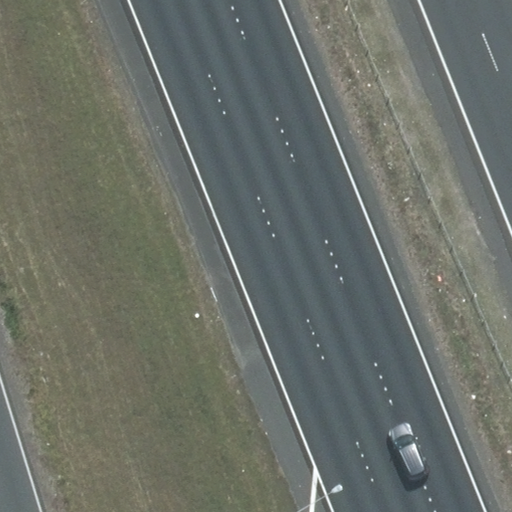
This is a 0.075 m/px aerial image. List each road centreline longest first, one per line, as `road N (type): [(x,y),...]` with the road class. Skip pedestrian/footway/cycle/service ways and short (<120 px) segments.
road 1 (motorway): [(426,511),(222,0)]
road 2 (motorway): [(466,0),(511,113)]
